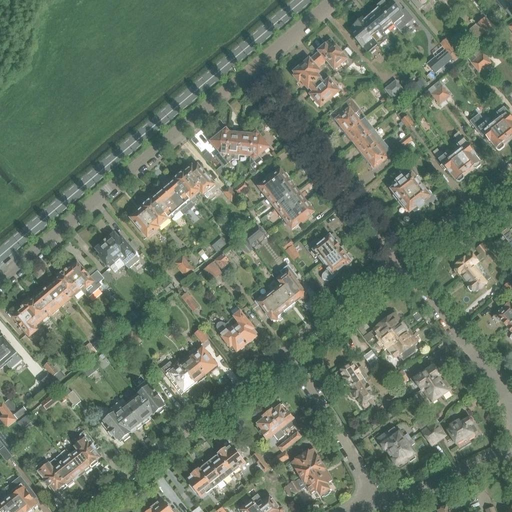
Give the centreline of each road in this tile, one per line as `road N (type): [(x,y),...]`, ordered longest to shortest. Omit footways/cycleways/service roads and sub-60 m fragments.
road 1 (tertiary): [(0,256),(305,0)]
road 2 (residential): [(0,280),(249,70)]
road 3 (residential): [(86,511),(287,352)]
road 4 (residential): [(401,262),(249,70)]
road 5 (residential): [(511,402),(401,262)]
road 6 (residential): [(376,503),(287,352)]
road 7 (residential): [(287,352),(401,262)]
road 8 (residential): [(376,503),(511,453)]
road 9 (residential): [(401,262),(511,175)]
